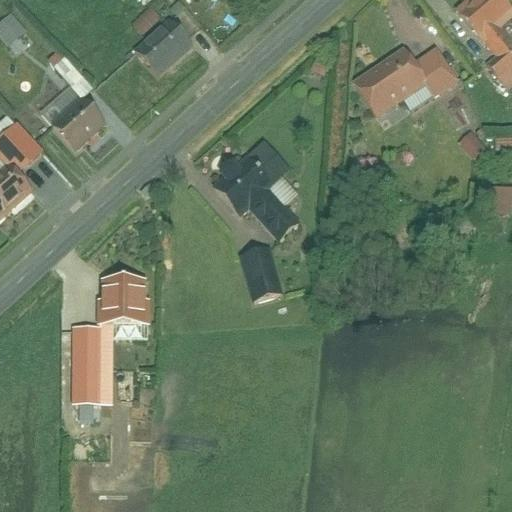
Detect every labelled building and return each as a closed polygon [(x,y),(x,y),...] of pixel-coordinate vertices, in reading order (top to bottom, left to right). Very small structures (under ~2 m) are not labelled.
[(511,16),(498,0),(473,0),(453,16),(491,63),(484,68),(505,94),(511,88),(511,51),(498,34),(511,22),(511,16)] [(152,14),(133,28),(143,41),(162,28),(152,14)] [(170,25),(132,58),(155,83),(192,50),(170,25)] [(439,50),(412,67),(426,89),(434,101),(461,84),(439,50)] [(404,54),(354,86),(376,121),(426,89),(412,67),(404,54)] [(61,57),(50,65),(73,98),(84,90),(61,57)] [(102,130),(79,105),(48,132),(71,158),(102,130)] [(0,135),(0,160),(9,170),(0,177),(0,224),(31,198),(10,173),(30,156),(7,129),(0,135)] [(473,165),(486,153),(471,137),(458,149),(473,165)] [(254,166),(211,202),(234,228),(248,216),(270,241),(288,226),(265,199),(275,191),(254,166)] [(511,194),(480,194),(479,214),(511,214),(511,194)] [(269,259),(241,267),(253,313),(283,304),(269,259)] [(100,303),(99,328),(154,329),(154,304),(149,304),(149,282),(103,281),(103,303),(100,303)] [(103,409),(102,332),(71,332),(72,410),(103,409)]
